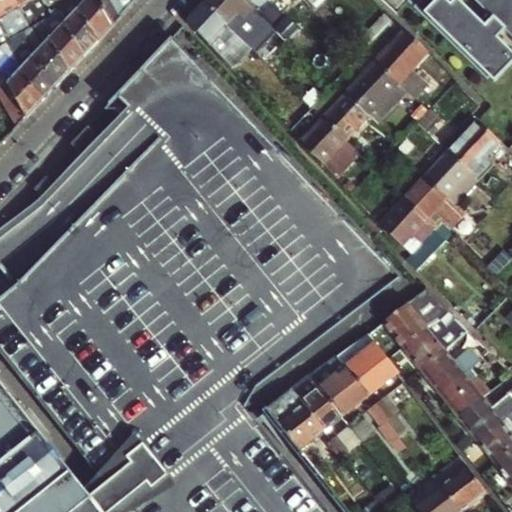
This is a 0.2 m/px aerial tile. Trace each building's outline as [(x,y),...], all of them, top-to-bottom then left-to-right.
[(15,0),(0,0),(0,19),(1,21),(13,42),(22,37),(10,16),(21,10),(15,0)] [(43,0),(15,0),(21,10),(31,26),(36,23),(39,28),(44,24),(54,19),(51,13),(43,0)] [(72,2),(71,0),(43,0),(51,13),(58,10),(67,5),(70,9),(75,7),(72,2)] [(100,41),(76,0),(75,0),(72,2),(75,7),(70,9),(67,5),(58,10),(86,56),(100,41)] [(115,25),(100,0),(76,0),(100,41),(115,25)] [(100,0),(115,25),(125,14),(138,0),(100,0)] [(279,32),(273,27),(248,0),(209,0),(205,4),(238,39),(241,43),(249,36),(257,43),(266,34),(271,40),(279,32)] [(248,0),(273,27),(282,17),(269,3),(271,0),(248,0)] [(511,0),(409,0),(406,4),(496,87),(511,69),(511,0)] [(238,39),(205,4),(188,22),(232,69),(242,60),(229,48),(238,39)] [(21,10),(10,16),(22,37),(27,35),(34,31),(31,26),(21,10)] [(54,19),(44,24),(72,71),(86,56),(58,10),(51,13),(54,19)] [(277,24),(291,37),(300,27),(286,14),(277,24)] [(13,42),(1,21),(0,21),(0,44),(2,49),(6,46),(11,44),(13,42)] [(36,23),(31,26),(34,31),(39,28),(36,23)] [(34,31),(27,35),(57,87),(72,71),(44,24),(39,28),(34,31)] [(412,71),(429,52),(407,31),(376,64),(387,74),(398,84),(407,91),(416,99),(428,85),(412,71)] [(14,49),(12,50),(23,69),(43,102),(57,87),(27,35),(22,37),(13,42),(11,44),(14,49)] [(2,49),(0,50),(3,55),(9,52),(6,46),(2,49)] [(9,62),(0,67),(9,84),(17,76),(9,62)] [(347,96),(370,117),(376,124),(407,91),(398,84),(387,74),(376,64),(347,96)] [(0,95),(19,127),(29,117),(9,84),(0,67),(0,95)] [(17,76),(9,84),(29,117),(43,102),(23,69),(17,76)] [(314,110),(320,116),(340,94),(334,88),(314,110)] [(138,103),(129,96),(116,109),(124,117),(138,103)] [(348,140),(370,117),(347,96),(325,120),(348,140)] [(314,110),(310,114),(316,120),(320,116),(314,110)] [(443,121),(432,111),(431,111),(419,125),(429,135),(443,121)] [(360,154),(347,142),(348,140),(325,120),(302,145),(324,166),(325,165),(337,179),(360,154)] [(502,142),(479,121),(449,153),(471,175),(502,142)] [(89,126),(73,144),(90,166),(109,151),(89,126)] [(471,175),(449,153),(427,177),(449,198),(458,206),(459,205),(480,183),(471,175)] [(449,198),(427,177),(404,200),(427,222),(436,230),(442,224),(451,232),(467,216),(467,215),(458,206),(449,198)] [(37,192),(43,199),(57,188),(51,181),(37,192)] [(427,222),(404,200),(381,226),(404,247),(415,236),(423,244),(436,230),(427,222)] [(437,233),(408,261),(415,269),(418,271),(447,243),(437,233)] [(511,257),(506,252),(489,268),(488,268),(496,276),(511,260),(511,257)] [(443,306),(427,290),(422,293),(439,311),(443,306)] [(428,327),(409,304),(385,322),(396,336),(404,346),(428,327)] [(443,315),(447,310),(443,306),(439,311),(443,315)] [(423,370),(447,351),(461,339),(468,332),(447,310),(443,315),(428,327),(404,346),(414,358),(423,370)] [(371,334),(341,355),(371,394),(388,381),(400,372),(389,358),(371,333),(371,334)] [(456,362),(447,351),(423,370),(434,384),(441,393),(465,374),(473,367),(477,365),(482,360),(476,353),(471,358),(467,353),(456,362)] [(330,363),(312,376),(343,416),(358,404),(371,394),(341,355),(330,363)] [(452,406),(460,416),(484,397),(492,391),(473,367),(465,374),(441,393),(452,406)] [(511,375),(511,374),(503,383),(510,391),(511,389),(511,375)] [(343,416),(312,376),(296,388),(294,389),(305,403),(325,429),(343,416)] [(0,511),(99,511),(91,501),(62,464),(63,463),(47,444),(38,433),(37,433),(29,423),(30,423),(26,418),(23,415),(23,416),(15,406),(15,405),(13,402),(9,397),(9,398),(1,388),(1,387),(0,385),(0,511)] [(471,429),(479,439),(509,415),(502,406),(495,411),(484,397),(460,416),(466,423),(471,429)] [(384,399),(378,403),(391,419),(396,414),(384,399)] [(325,429),(305,403),(281,422),(301,448),(316,437),(325,429)] [(391,419),(378,403),(372,408),(385,423),(391,419)] [(489,452),(497,463),(511,451),(511,413),(509,415),(479,439),(489,452)] [(366,439),(378,430),(368,415),(356,424),(366,439)] [(345,442),(339,435),(333,439),(339,447),(340,446),(347,453),(351,450),(345,442)] [(339,447),(333,439),(328,443),(340,458),(345,455),(347,453),(340,446),(339,447)] [(511,451),(497,463),(510,479),(511,481),(511,451)] [(442,485),(462,511),(476,502),(489,492),(462,456),(436,476),(442,485)] [(462,511),(442,485),(416,506),(420,511),(462,511)]
